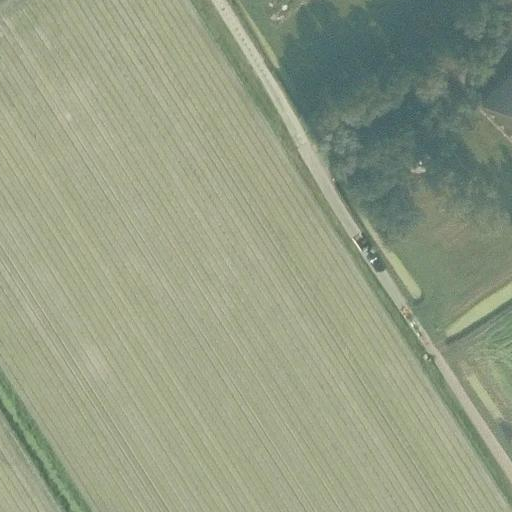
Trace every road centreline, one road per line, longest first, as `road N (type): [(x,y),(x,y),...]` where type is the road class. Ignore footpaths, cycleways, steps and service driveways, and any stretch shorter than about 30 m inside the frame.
road 1 (unclassified): [(327,141),(313,169),(511,472)]
road 2 (track): [(213,0),(314,169)]
